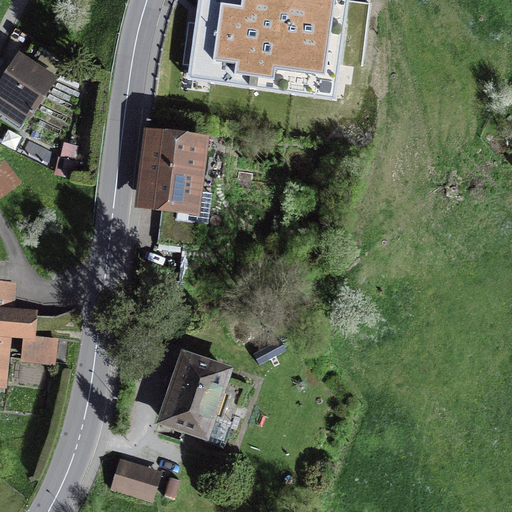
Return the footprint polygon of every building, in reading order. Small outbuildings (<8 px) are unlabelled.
[(348,0),(198,0),(187,78),(334,98),(348,0)] [(52,79),(20,59),(0,89),(0,91),(3,94),(0,98),(0,112),(21,126),(52,79)] [(196,146),(156,141),(148,200),(178,204),(176,220),(169,219),(166,244),(197,248),(200,223),(208,224),(212,193),(191,190),(196,146)] [(0,162),(0,193),(3,197),(24,181),(7,158),(0,162)] [(0,311),(2,288),(0,288),(0,334),(27,337),(29,315),(0,312),(0,311)] [(69,341),(27,337),(25,360),(67,364),(69,341)] [(226,372),(185,358),(178,377),(176,377),(168,400),(170,401),(162,426),(181,432),(183,427),(205,435),(203,440),(225,448),(246,387),(224,380),(226,372)] [(158,474),(122,463),(114,488),(151,499),(158,474)]
